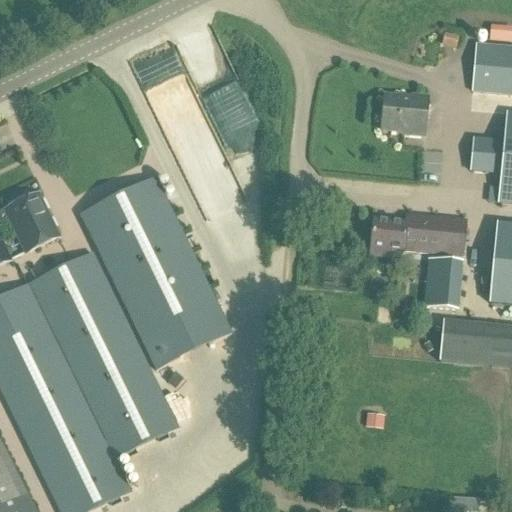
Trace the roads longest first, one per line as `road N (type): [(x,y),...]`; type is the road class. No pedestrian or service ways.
road 1 (unclassified): [(271,511),(303,116),(300,76),(278,14),(263,0)]
road 2 (unclassified): [(0,92),(185,0)]
